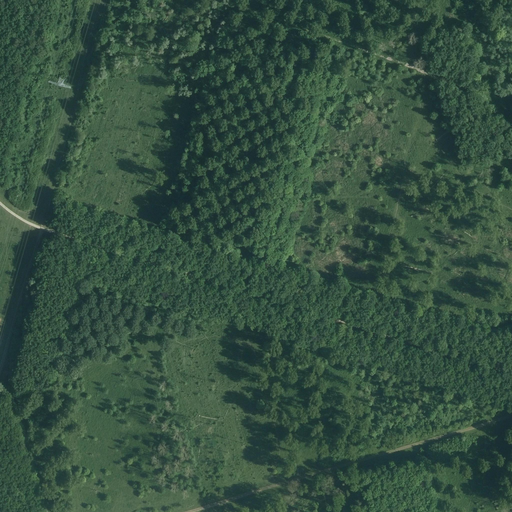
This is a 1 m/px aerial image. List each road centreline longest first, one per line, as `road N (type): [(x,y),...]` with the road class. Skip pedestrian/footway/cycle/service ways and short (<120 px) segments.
road 1 (track): [(109,0),(0,382)]
road 2 (track): [(511,415),(188,511)]
road 3 (track): [(511,123),(505,99),(223,0)]
